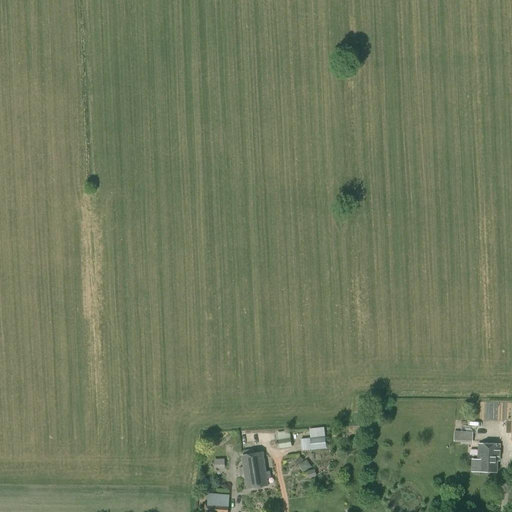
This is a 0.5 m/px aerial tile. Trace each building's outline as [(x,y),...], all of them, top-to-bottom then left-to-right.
[(311,450),(326,448),(324,427),(309,429),(310,438),(301,439),(302,451),(311,449),(311,450)] [(292,446),(289,430),(276,433),(278,441),(275,442),(276,446),(279,446),(279,449),(292,446)] [(473,443),(473,432),(454,431),(454,443),(473,443)] [(499,461),(499,445),(478,444),(478,460),(480,460),(480,472),(496,473),(497,461),(499,461)] [(254,454),(253,450),(244,451),(245,456),(242,456),(244,467),(239,468),(240,475),(245,474),(247,489),(268,486),(267,479),(271,478),(270,471),(266,472),(263,453),(254,454)] [(299,456),(296,460),(300,464),(304,460),(299,456)] [(214,468),(225,468),(224,459),(214,459),(214,468)] [(300,464),(298,465),(303,472),(312,467),(306,460),(300,464)] [(309,479),(316,477),(315,469),(307,471),(309,479)] [(228,511),(229,495),(215,494),(216,490),(208,490),(207,503),(205,503),(204,511),(228,511)]
